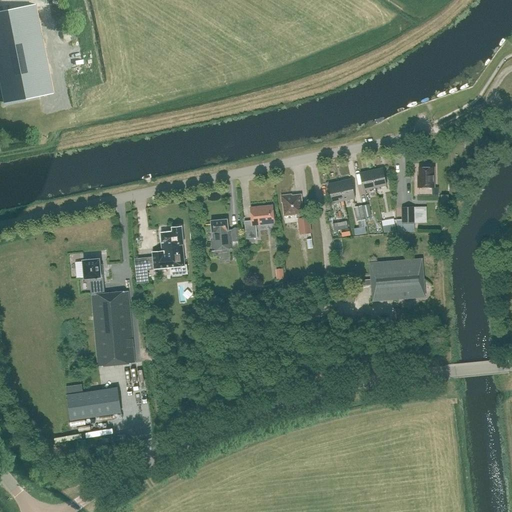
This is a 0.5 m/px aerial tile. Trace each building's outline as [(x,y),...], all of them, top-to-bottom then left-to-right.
[(55,93),(37,4),(0,11),(0,74),(6,103),(55,93)] [(435,167),(419,167),(419,188),(435,188),(435,167)] [(371,170),(376,190),(387,187),(383,168),(371,170)] [(376,190),(371,170),(360,173),(364,192),(376,190)] [(340,181),(344,201),(355,198),(351,179),(340,181)] [(344,201),(340,181),(328,184),(332,203),(344,201)] [(449,183),(449,192),(460,192),(460,183),(449,183)] [(297,219),(299,219),(300,233),(312,232),(310,217),(305,218),(302,194),(291,195),(281,196),(282,202),(284,202),(285,215),(296,214),(297,219)] [(363,205),(365,217),(372,216),(369,204),(363,205)] [(274,223),(273,205),(250,207),(251,220),(244,221),(246,239),(257,238),(256,225),(274,223)] [(362,205),(355,207),(358,222),(366,221),(362,205)] [(407,206),(403,206),(403,219),(396,219),(397,230),(414,230),(414,219),(414,213),(414,206),(407,206)] [(234,247),(235,255),(243,254),(241,228),(228,229),(227,218),(211,220),(213,240),(212,240),(213,249),(234,247)] [(348,228),(346,220),(334,222),(335,229),(348,228)] [(383,226),(384,232),(396,230),(395,224),(383,226)] [(184,264),(183,243),(184,243),(182,226),(172,227),(173,230),(161,231),(162,241),(164,241),(164,250),(153,251),(155,268),(169,267),(170,275),(187,274),(187,264),(184,264)] [(135,363),(128,291),(105,293),(103,270),(100,270),(99,259),(83,260),(85,277),(90,277),(97,366),(135,363)] [(425,296),(422,259),(375,263),(376,279),(371,279),(361,280),(361,286),(372,285),(373,300),(425,296)] [(149,271),(137,272),(138,284),(150,283),(149,277),(149,271)] [(121,412),(117,387),(67,395),(71,419),(121,412)]
